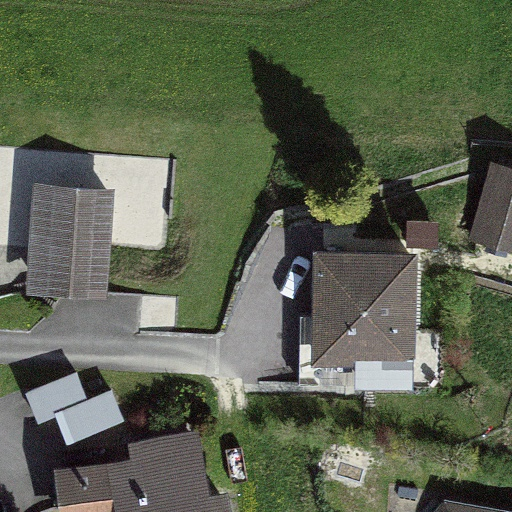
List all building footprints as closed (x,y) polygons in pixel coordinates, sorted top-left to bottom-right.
[(511,174),(495,170),(477,233),(511,242),(511,174)] [(39,285),(103,290),(106,189),(46,185),(39,285)] [(320,333),(320,383),(374,385),(375,354),(375,332),(406,333),(407,271),(322,269),(321,295),(307,295),(306,332),(320,333)] [(75,371),(26,391),(37,419),(55,411),(66,439),(122,417),(110,389),(87,399),(75,371)] [(133,465),(61,473),(65,511),(206,511),(200,473),(180,477),(174,435),(130,443),(133,465)]
